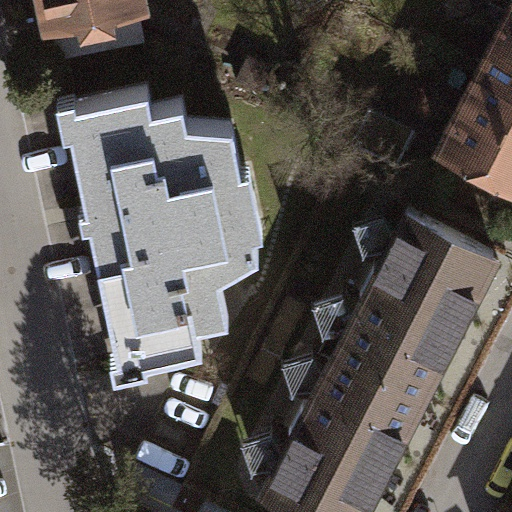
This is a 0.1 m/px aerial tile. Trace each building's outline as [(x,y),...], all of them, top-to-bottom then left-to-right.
[(144,0),(45,0),(51,22),(144,1),(144,0)] [(511,10),(477,77),(511,94),(511,10)] [(66,31),(70,49),(142,34),(138,16),(66,31)] [(421,48),(427,36),(406,25),(400,37),(421,48)] [(301,87),(318,97),(328,80),(310,70),(301,87)] [(511,94),(477,77),(441,149),(511,185),(511,94)] [(148,86),(67,103),(121,361),(205,343),(200,320),(231,314),(222,272),(261,249),(233,122),(188,118),(184,98),(152,105),(148,86)] [(339,118),(371,135),(385,108),(353,91),(339,118)] [(425,390),(495,253),(407,208),(337,345),(425,390)] [(314,511),(360,511),(425,390),(337,345),(263,486),(314,511)]
